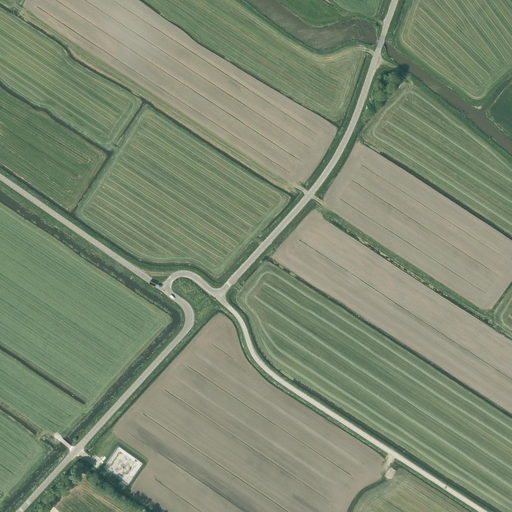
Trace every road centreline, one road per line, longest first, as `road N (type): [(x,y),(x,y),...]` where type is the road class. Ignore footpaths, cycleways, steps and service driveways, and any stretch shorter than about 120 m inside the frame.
road 1 (secondary): [(217,296),(338,154),(395,0)]
road 2 (unclassified): [(481,511),(260,366),(236,312),(217,296)]
road 3 (tertiary): [(19,511),(185,330),(188,312),(163,289)]
road 4 (secondary): [(163,289),(0,177)]
